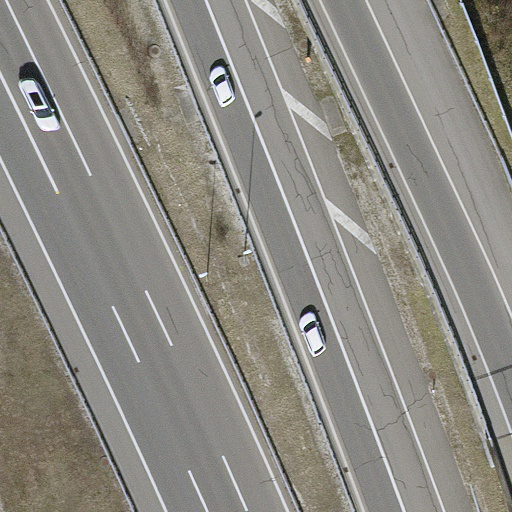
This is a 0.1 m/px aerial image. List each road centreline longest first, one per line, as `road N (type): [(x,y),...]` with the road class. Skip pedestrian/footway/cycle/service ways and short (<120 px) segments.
road 1 (motorway): [(388,511),(189,0)]
road 2 (motorway): [(511,371),(344,0)]
road 3 (motorway): [(108,251),(225,511)]
road 4 (motorway): [(0,14),(108,251)]
road 5 (motorway): [(0,55),(108,251)]
